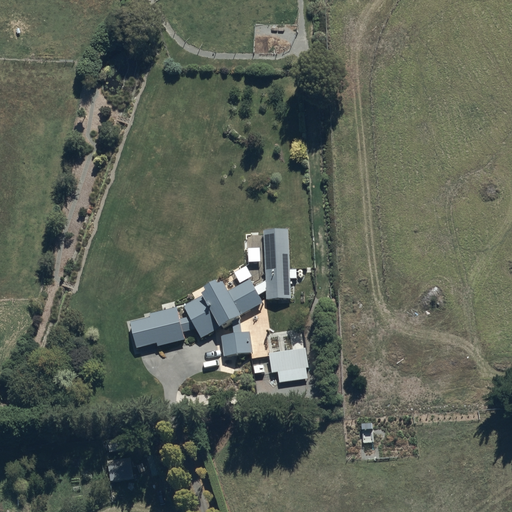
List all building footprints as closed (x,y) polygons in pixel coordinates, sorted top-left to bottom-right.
[(203,294),(183,305),(189,316),(180,318),(177,306),(150,313),(150,316),(131,320),(137,347),(157,342),(158,345),(185,339),(183,331),(196,329),(201,338),(222,326),(221,325),(233,319),(234,333),(222,335),(225,355),(253,351),(250,331),(242,332),(241,315),(264,302),(251,278),(229,290),(224,280),(220,282),(218,278),(205,285),(206,288),(202,291),(203,294)] [(307,348),(270,352),(272,372),(278,371),(279,382),(308,379),(307,367),(309,367),(307,348)] [(128,436),(107,439),(109,452),(130,448),(128,436)] [(43,453),(35,454),(37,469),(45,468),(43,453)] [(163,472),(158,454),(147,457),(152,475),(163,472)] [(131,456),(108,460),(111,481),(134,477),(131,456)]
